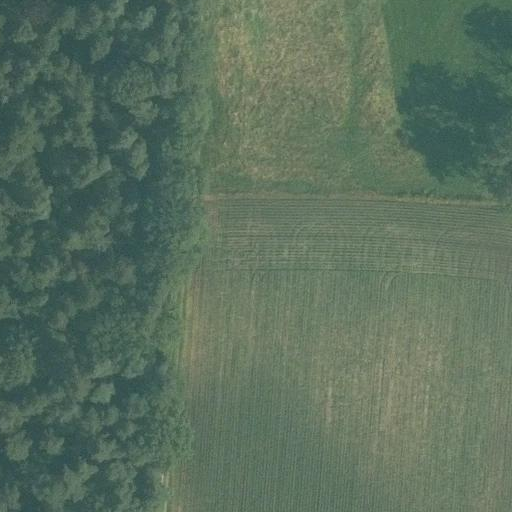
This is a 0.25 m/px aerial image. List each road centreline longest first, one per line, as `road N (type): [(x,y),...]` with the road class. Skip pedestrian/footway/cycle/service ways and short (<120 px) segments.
road 1 (track): [(194,0),(155,511)]
road 2 (track): [(0,331),(169,326)]
